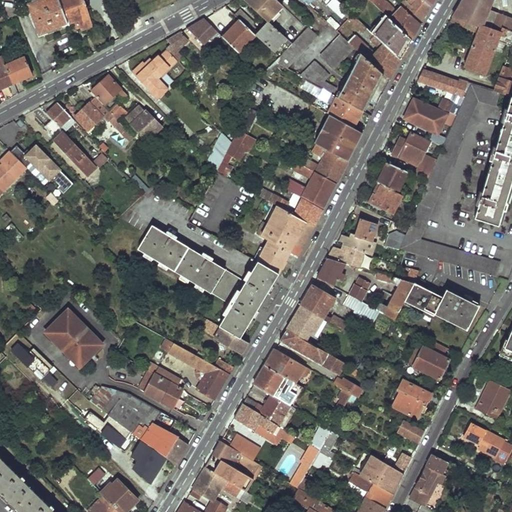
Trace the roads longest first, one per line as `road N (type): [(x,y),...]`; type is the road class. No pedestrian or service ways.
road 1 (residential): [(450,0),(302,279),(160,511)]
road 2 (residential): [(392,511),(511,287)]
road 3 (residential): [(0,115),(216,0)]
